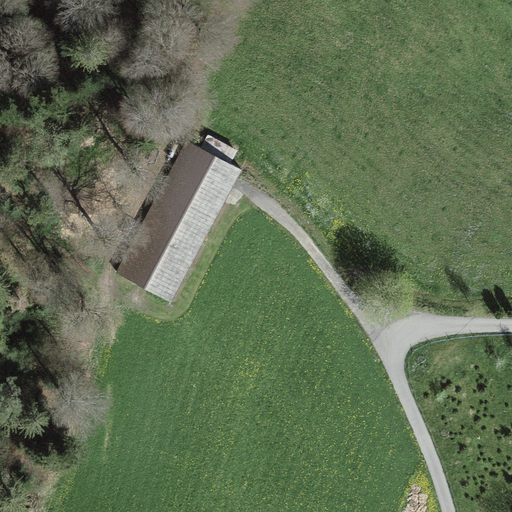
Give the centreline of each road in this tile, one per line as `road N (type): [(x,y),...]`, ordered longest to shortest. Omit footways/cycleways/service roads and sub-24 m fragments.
road 1 (track): [(445,511),(395,373),(306,240),(244,187)]
road 2 (track): [(378,349),(447,327),(511,328)]
